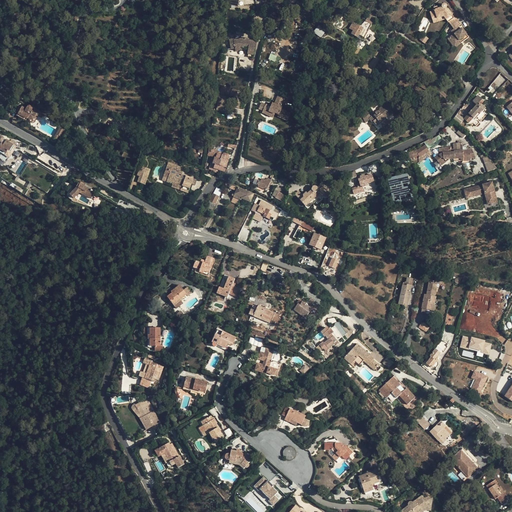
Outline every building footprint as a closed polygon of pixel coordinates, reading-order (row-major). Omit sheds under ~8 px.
[(449,22),(454,18),(448,9),(447,10),(446,8),(446,7),(447,6),(446,5),(445,4),(444,4),(443,4),(442,5),(442,6),(438,7),(438,9),(434,10),(435,11),(430,12),(432,20),(444,16),(445,19),(448,23),(449,22)] [(361,26),(353,22),(349,29),(353,31),(351,34),(357,38),(359,35),(364,38),(373,20),(368,18),(366,21),(365,21),(363,23),(361,26)] [(462,42),(469,38),(462,28),(460,30),(458,31),(456,28),(458,26),(460,25),(456,18),(455,19),(454,18),(449,22),(454,29),(451,31),(454,34),(448,39),(453,45),(460,40),(462,42)] [(313,32),(320,37),(325,32),(318,26),(313,32)] [(233,39),(229,40),(230,49),(235,48),(235,51),(243,49),(245,49),(248,49),(247,53),(253,54),(256,41),(251,40),(248,40),(247,39),(246,38),(244,38),(241,38),(233,40),(233,39)] [(394,70),(386,66),(383,71),(390,76),(394,70)] [(367,78),(362,74),(357,79),(363,84),(367,78)] [(410,80),(406,77),(401,85),(403,86),(404,84),(407,85),(408,84),(410,80)] [(403,86),(410,90),(415,82),(411,80),(408,84),(407,85),(404,84),(403,86)] [(238,100),(240,91),(232,89),(230,95),(235,97),(235,99),(230,98),(228,106),(231,107),(239,108),(241,100),(238,100)] [(271,106),(266,104),(263,111),(262,112),(267,115),(269,111),(275,114),(275,113),(278,114),(277,116),(287,121),(291,113),(281,109),(282,107),(281,106),(284,99),(278,96),(274,104),(272,103),(271,106)] [(482,100),(478,96),(473,102),(477,105),(469,114),(473,118),(478,112),(479,113),(482,110),(480,107),(481,106),(480,105),(482,103),(480,101),(482,100)] [(366,110),(360,115),(364,121),(366,123),(369,120),(372,123),(373,122),(376,126),(380,123),(386,118),(391,114),(388,109),(390,108),(386,104),(383,107),(382,106),(379,109),(380,110),(378,112),(377,111),(376,111),(376,112),(375,112),(375,113),(375,114),(373,115),(372,117),(366,110)] [(216,105),(214,116),(226,118),(227,107),(216,105)] [(20,109),(17,114),(27,118),(28,118),(29,121),(30,120),(30,121),(31,122),(32,123),(33,123),(34,122),(35,121),(35,120),(35,119),(36,119),(35,116),(36,116),(37,116),(40,112),(36,110),(36,109),(34,108),(33,110),(32,109),(32,108),(31,107),(31,106),(30,106),(29,106),(28,106),(27,107),(26,109),(25,110),(24,112),(20,109)] [(473,118),(469,114),(464,119),(468,123),(473,118)] [(361,124),(364,121),(360,115),(356,118),(361,124)] [(383,127),(390,122),(386,118),(380,123),(383,127)] [(467,134),(461,128),(456,133),(463,138),(467,134)] [(0,158),(6,163),(12,153),(18,156),(20,153),(18,152),(19,149),(15,146),(17,143),(11,139),(10,142),(6,139),(5,140),(3,139),(4,138),(0,136),(0,158)] [(228,146),(220,144),(218,152),(226,154),(228,146)] [(471,160),(470,158),(476,157),(472,150),(471,148),(470,148),(464,144),(460,145),(460,151),(454,151),(454,152),(451,152),(451,149),(451,147),(442,148),(442,153),(439,155),(435,158),(437,161),(440,165),(450,159),(453,159),(463,158),(463,161),(471,160)] [(429,151),(424,145),(417,150),(419,156),(419,157),(429,151)] [(124,150),(118,147),(115,154),(121,157),(124,150)] [(419,156),(417,150),(407,153),(409,159),(419,156)] [(431,154),(429,151),(419,157),(418,157),(419,162),(431,154)] [(214,157),(210,169),(212,170),(213,171),(213,172),(214,172),(216,173),(217,173),(218,172),(223,174),(225,168),(229,156),(228,154),(223,153),(223,154),(222,154),(222,155),(217,153),(215,157),(214,157)] [(482,158),(487,172),(496,167),(491,160),(487,155),(482,158)] [(164,169),(170,171),(171,169),(182,172),(183,168),(168,162),(167,166),(166,165),(164,169)] [(171,169),(170,171),(166,181),(173,184),(174,181),(182,184),(181,187),(180,190),(188,193),(190,186),(193,179),(186,176),(181,174),(182,172),(171,169)] [(141,173),(138,182),(143,183),(146,175),(141,173)] [(352,188),(354,195),(364,191),(364,190),(371,188),(370,183),(374,182),(372,174),(365,176),(364,175),(357,177),(359,183),(356,184),(357,187),(352,188)] [(406,175),(389,178),(392,196),(395,195),(398,194),(398,196),(404,195),(403,193),(409,192),(408,187),(402,188),(401,183),(407,182),(406,175)] [(256,176),(253,184),(266,190),(271,180),(268,179),(267,181),(264,180),(256,176)] [(193,179),(190,186),(197,188),(200,181),(193,179)] [(22,190),(9,182),(7,185),(20,193),(22,190)] [(484,184),(469,188),(471,197),(482,194),(481,190),(485,189),(486,193),(485,193),(487,202),(497,199),(492,182),(490,183),(484,184)] [(79,192),(91,199),(95,192),(84,186),(80,184),(78,183),(75,189),(69,194),(73,198),(79,192)] [(298,191),(294,194),(307,209),(315,202),(317,204),(322,199),(323,197),(328,197),(329,188),(317,188),(317,187),(316,187),(315,186),(314,187),(313,187),(312,188),(312,189),(311,190),(304,197),(298,191)] [(253,194),(238,187),(233,197),(234,197),(239,199),(241,200),(242,198),(250,202),(252,198),(253,194)] [(284,195),(278,192),(276,197),(281,200),(284,195)] [(209,208),(210,206),(213,208),(218,199),(211,196),(207,207),(209,208)] [(272,207),(265,203),(262,202),(260,206),(270,211),(272,207)] [(253,218),(260,222),(263,216),(269,219),(271,214),(269,213),(270,211),(260,206),(258,210),(257,210),(255,212),(256,213),(253,218)] [(294,216),(284,211),(282,215),(292,220),(294,216)] [(314,225),(294,216),(292,220),(301,225),(305,227),(312,230),(314,225)] [(326,238),(314,233),(309,245),(321,250),(326,238)] [(200,263),(195,261),(193,267),(196,268),(200,270),(199,272),(208,275),(213,263),(212,263),(214,259),(208,256),(205,263),(204,265),(200,263)] [(328,266),(336,269),(339,260),(332,257),(328,266)] [(224,275),(219,287),(224,289),(229,277),(224,275)] [(232,287),(235,279),(229,277),(224,289),(219,287),(217,294),(227,298),(229,294),(238,297),(241,290),(232,287)] [(403,285),(398,304),(403,305),(403,304),(407,305),(413,279),(407,278),(405,286),(403,285)] [(436,283),(429,282),(427,295),(424,294),(422,308),(426,309),(434,311),(435,305),(434,305),(436,297),(435,297),(436,287),(435,287),(436,283)] [(180,287),(179,285),(170,292),(172,293),(180,287)] [(192,293),(187,287),(183,290),(180,287),(172,293),(167,297),(173,305),(179,300),(186,294),(188,296),(192,293)] [(298,313),(305,318),(311,311),(311,312),(315,314),(319,309),(314,306),(317,303),(310,298),(308,302),(313,307),(312,309),(299,300),(297,303),(298,304),(295,307),(300,311),(298,313)] [(179,300),(173,305),(176,309),(182,304),(179,300)] [(264,310),(265,308),(258,305),(257,307),(257,309),(252,307),(249,315),(270,323),(274,314),(264,310)] [(335,326),(329,330),(327,327),(321,332),(325,337),(326,336),(328,340),(324,343),(323,342),(319,345),(322,350),(324,349),(325,351),(334,344),(334,343),(337,341),(332,334),(333,333),(338,340),(342,337),(335,326)] [(160,345),(160,328),(149,328),(149,334),(148,335),(148,336),(148,339),(150,339),(150,348),(154,348),(155,346),(160,346),(160,345)] [(216,346),(217,345),(225,349),(227,344),(232,346),(236,338),(223,332),(217,344),(215,342),(214,342),(213,343),(212,345),(213,346),(213,347),(214,347),(215,347),(216,347),(216,346)] [(471,339),(464,336),(461,345),(477,350),(477,351),(488,354),(491,345),(484,343),(484,341),(472,338),(471,339)] [(261,346),(262,340),(250,337),(249,344),(261,346)] [(357,344),(344,358),(351,365),(355,361),(360,365),(364,361),(374,370),(379,365),(368,356),(369,355),(357,344)] [(281,359),(275,352),(262,348),(259,358),(266,360),(264,367),(257,365),(255,369),(267,373),(268,367),(278,370),(281,359)] [(441,353),(436,349),(430,356),(432,357),(426,364),(431,368),(436,361),(437,359),(438,357),(441,353)] [(454,354),(450,352),(448,355),(446,358),(451,361),(454,354)] [(159,380),(163,367),(152,362),(152,361),(145,358),(143,363),(146,364),(150,366),(147,374),(143,372),(141,371),(139,376),(142,378),(151,381),(154,382),(155,379),(159,380)] [(393,363),(387,358),(382,363),(389,368),(393,363)] [(303,374),(309,369),(306,365),(300,370),(303,374)] [(277,376),(278,370),(268,367),(267,373),(277,376)] [(487,374),(472,368),(469,375),(474,377),(467,391),(478,396),(487,374)] [(415,398),(395,376),(381,388),(394,402),(400,396),(408,404),(415,398)] [(151,381),(142,378),(140,385),(149,388),(151,381)] [(205,392),(208,383),(186,378),(184,385),(194,387),(193,389),(205,392)] [(162,426),(148,400),(144,403),(143,401),(136,405),(149,428),(152,427),(154,430),(162,426)] [(149,428),(136,405),(135,404),(134,404),(133,405),(132,406),(132,407),(131,408),(132,409),(139,418),(140,419),(146,430),(149,428)] [(294,411),(286,407),(282,415),(286,417),(284,420),(289,422),(291,420),(298,423),(305,426),(305,427),(306,427),(307,427),(308,426),(309,425),(309,423),(309,422),(308,421),(304,419),(306,416),(310,413),(303,410),(301,414),(294,411)] [(217,442),(224,437),(218,427),(216,428),(214,425),(216,424),(217,424),(213,417),(211,419),(210,416),(204,420),(206,423),(203,425),(206,429),(208,433),(209,432),(213,439),(214,438),(217,442)] [(417,422),(425,429),(430,424),(422,417),(417,422)] [(441,430),(437,425),(430,432),(438,441),(443,436),(446,439),(450,435),(444,428),(446,426),(442,423),(438,426),(441,430)] [(224,431),(228,437),(233,434),(229,428),(224,431)] [(180,461),(169,443),(158,449),(169,467),(180,461)] [(352,453),(344,445),(342,443),(325,443),(325,450),(329,450),(333,451),(340,458),(342,456),(345,459),(352,453)] [(283,452),(289,460),(297,454),(290,446),(283,452)] [(461,451),(476,468),(479,466),(463,449),(461,451)] [(241,463),(245,467),(246,467),(247,467),(248,467),(249,466),(249,463),(253,458),(248,453),(246,455),(245,454),(242,454),(242,453),(241,452),(241,451),(240,450),(239,450),(237,450),(236,451),(232,450),(231,454),(228,454),(227,454),(226,455),(226,456),(226,457),(226,458),(227,459),(229,460),(236,461),(236,460),(240,461),(242,462),(241,463)] [(340,458),(333,451),(329,450),(329,454),(336,461),(340,458)] [(476,468),(461,451),(451,459),(467,477),(476,468)] [(378,470),(359,476),(365,493),(373,490),(371,485),(379,482),(377,477),(380,476),(378,470)] [(264,477),(254,486),(259,490),(260,489),(270,499),(268,501),(273,505),(279,500),(274,495),(277,492),(272,487),(273,485),(268,480),(268,481),(264,477)] [(498,488),(496,484),(497,483),(495,480),(486,486),(495,499),(497,498),(502,504),(508,500),(505,497),(504,498),(502,495),(503,494),(499,487),(498,488)] [(415,511),(420,508),(421,510),(425,507),(430,508),(431,497),(422,496),(412,503),(411,502),(410,502),(409,503),(409,504),(409,505),(402,511),(401,511),(415,511)]
